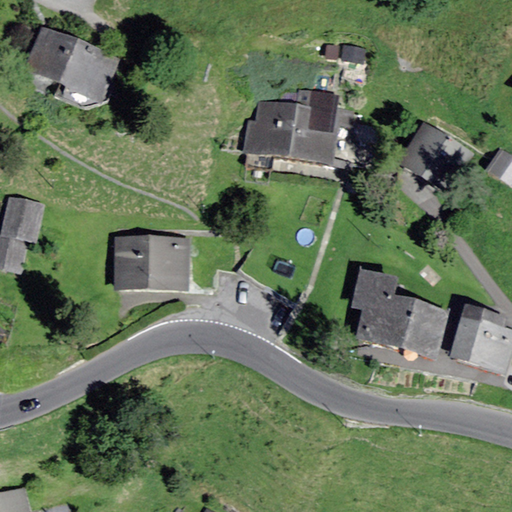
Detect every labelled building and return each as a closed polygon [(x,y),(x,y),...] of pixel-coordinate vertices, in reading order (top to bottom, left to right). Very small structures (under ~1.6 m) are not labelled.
[(115,61),(43,33),(26,74),(98,103),(115,61)] [(299,111),(260,106),(257,127),(250,126),(246,157),(329,167),(337,99),(301,95),(299,111)] [(466,154),(424,130),(401,169),(443,194),(466,154)] [(511,153),(500,148),(488,173),(511,184),(511,153)] [(43,208),(10,201),(0,245),(0,270),(20,274),(26,245),(34,247),(43,208)] [(186,245),(118,243),(116,292),(185,294),(186,245)] [(358,343),(436,360),(446,315),(392,303),(396,284),(362,276),(354,311),(364,314),(358,343)] [(504,322),(464,312),(453,362),(506,375),(511,347),(511,335),(502,333),(504,322)] [(0,511),(26,511),(22,493),(0,498),(0,511)]
